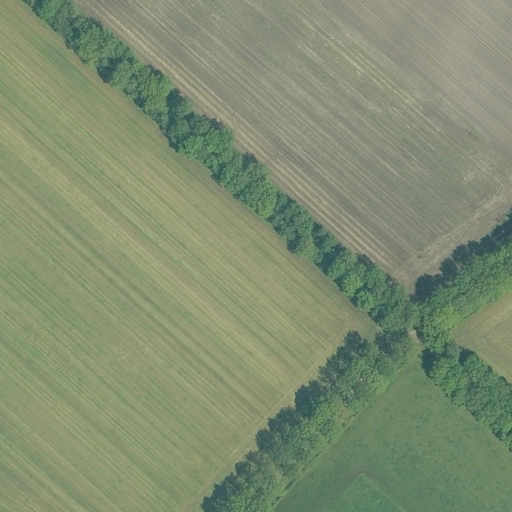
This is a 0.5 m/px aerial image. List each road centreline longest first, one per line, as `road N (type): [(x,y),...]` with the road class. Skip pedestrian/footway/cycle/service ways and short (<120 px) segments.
road 1 (track): [(39,0),(415,335)]
road 2 (unclassified): [(244,511),(366,377),(511,266)]
